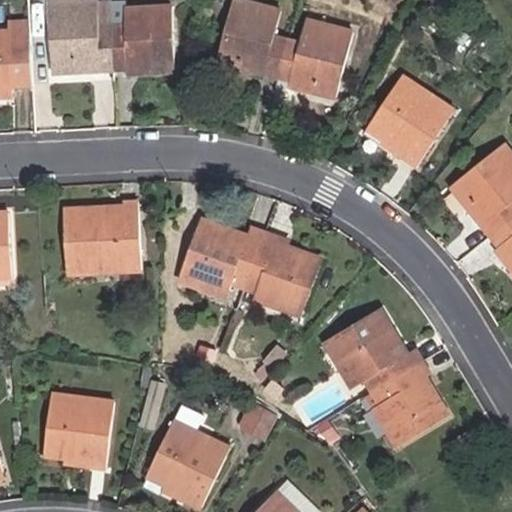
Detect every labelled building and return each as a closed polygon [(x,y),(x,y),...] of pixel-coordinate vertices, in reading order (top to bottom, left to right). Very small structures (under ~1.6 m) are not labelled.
[(114,6),(113,0),(105,0),(101,0),(49,1),(51,66),(117,65),(114,6)] [(280,70),(289,33),(279,30),(285,4),(270,0),(236,0),(223,55),(280,70)] [(117,65),(186,63),(183,5),(114,6),(117,65)] [(33,85),(29,15),(7,17),(7,30),(10,87),(33,85)] [(303,36),(289,33),(280,70),(338,84),(354,28),(308,15),(303,36)] [(7,30),(0,30),(0,87),(10,87),(7,30)] [(117,65),(117,78),(186,76),(186,63),(117,65)] [(280,70),(276,83),(335,99),(338,84),(280,70)] [(453,104),(401,71),(366,130),(387,143),(383,150),(415,170),(453,104)] [(0,102),(11,102),(10,87),(0,87),(0,102)] [(511,152),(501,139),(448,186),(485,231),(511,208),(511,152)] [(68,215),(72,290),(142,287),(138,202),(109,203),(110,213),(68,215)] [(511,208),(485,231),(511,263),(511,208)] [(245,286),(267,227),(254,222),(245,248),(230,243),(236,228),(199,214),(176,276),(227,295),(232,281),(245,286)] [(283,233),(267,227),(245,286),(258,291),(252,305),(303,324),(326,261),(279,244),(283,233)] [(379,386),(428,357),(421,345),(401,358),(392,342),(402,336),(383,303),(326,336),(354,386),(372,375),(379,386)] [(278,360),(293,344),(288,340),(273,356),(278,360)] [(300,350),(293,344),(278,360),(285,367),(300,350)] [(216,364),(222,348),(207,345),(202,363),(216,364)] [(182,361),(157,357),(152,375),(179,380),(182,361)] [(436,371),(428,357),(379,386),(388,400),(372,409),(398,453),(452,421),(426,378),(436,371)] [(105,464),(114,399),(53,389),(44,446),(65,450),(63,458),(105,464)] [(272,415),(252,405),(239,430),(260,440),(272,415)] [(230,445),(171,421),(150,475),(168,482),(165,491),(206,507),(230,445)] [(309,511),(282,483),(251,511),(309,511)]
